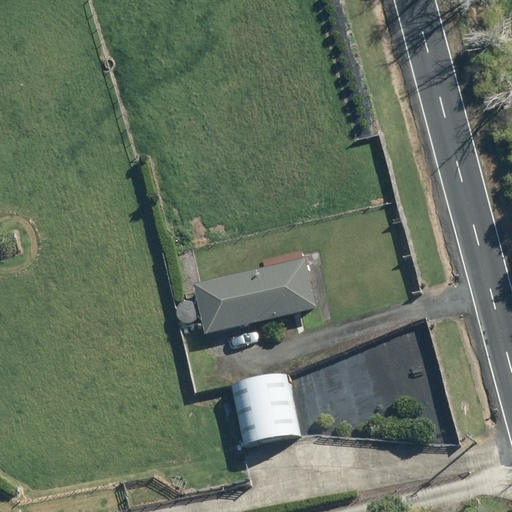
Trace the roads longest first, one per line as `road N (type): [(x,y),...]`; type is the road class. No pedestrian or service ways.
road 1 (unclassified): [(417,0),(511,357)]
road 2 (unknown): [(511,467),(306,511)]
